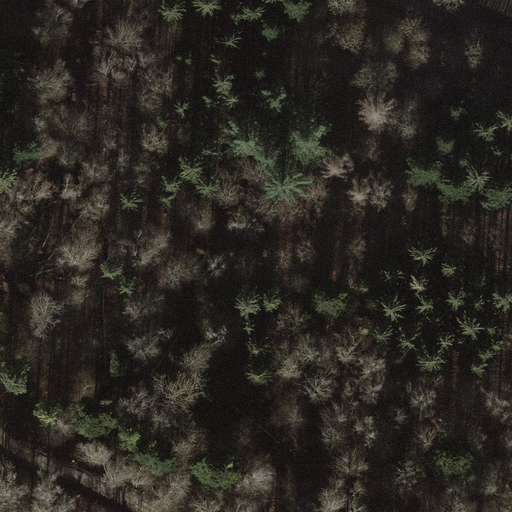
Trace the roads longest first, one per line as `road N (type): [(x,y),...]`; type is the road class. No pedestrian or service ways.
road 1 (track): [(0,441),(147,511)]
road 2 (track): [(389,0),(511,40)]
